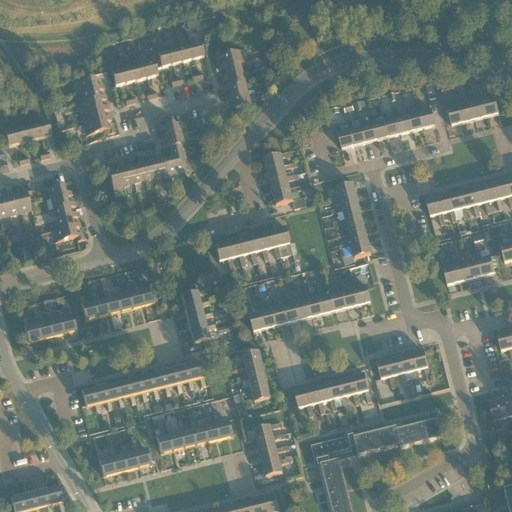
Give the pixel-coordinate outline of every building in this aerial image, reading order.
[(193,63),(204,60),(199,41),(200,44),(189,47),(193,63)] [(183,65),(193,63),(189,47),(179,49),(183,65)] [(172,68),(183,65),(179,49),(168,52),(172,68)] [(172,68),(168,52),(158,55),(157,51),(161,70),(172,68)] [(244,65),(241,54),(244,53),(222,58),(221,54),(215,56),(217,62),(222,61),(224,67),(224,69),(240,65),(244,65)] [(147,81),(158,79),(153,59),(154,63),(144,65),(147,81)] [(137,84),(147,81),(144,65),(133,68),(137,84)] [(243,76),(240,65),(224,69),(224,67),(218,68),(219,73),(225,72),(226,77),(227,80),(243,76)] [(126,86),(137,84),(133,68),(122,70),(126,86)] [(126,86),(122,70),(112,73),(111,70),(110,70),(115,89),(126,86)] [(230,90),(246,86),(243,76),(227,80),(226,77),(221,79),(222,84),(228,82),(229,88),(230,90)] [(98,91),(98,93),(104,92),(103,87),(97,89),(95,80),(76,85),(79,84),(82,95),(98,91)] [(233,101),(248,97),(246,86),(230,90),(229,88),(224,89),(225,94),(230,93),(232,98),(233,101)] [(434,86),(426,88),(430,102),(437,101),(434,86)] [(100,99),(98,93),(98,91),(82,95),(84,105),(100,101),(101,104),(106,102),(105,98),(100,99)] [(483,103),(488,120),(500,117),(496,100),(487,102),(484,91),(480,92),(483,103)] [(483,103),(475,105),(472,94),(469,95),(471,106),(472,106),(476,123),(488,120),(483,103)] [(233,101),(232,98),(226,100),(227,104),(233,103),(235,112),(255,107),(254,107),(251,107),(248,97),(233,101)] [(472,106),(471,106),(464,108),(461,97),(457,98),(460,109),(464,126),(476,123),(472,106)] [(460,109),(452,111),(449,100),(445,101),(452,129),(464,126),(460,109)] [(102,110),(101,104),(100,101),(84,105),(87,116),(103,112),(103,114),(109,113),(108,108),(102,110)] [(355,105),(357,113),(362,112),(362,109),(366,108),(364,103),(355,105)] [(354,113),(353,106),(344,108),(345,115),(354,113)] [(420,116),(424,132),(437,129),(432,113),(424,115),(422,107),(418,108),(420,116)] [(420,116),(412,118),(410,110),(406,110),(408,119),(409,118),(413,135),(424,132),(420,116)] [(105,120),(103,114),(103,112),(87,116),(89,126),(90,127),(106,123),(106,125),(112,123),(110,119),(105,120)] [(409,118),(408,119),(401,120),(399,112),(395,113),(397,121),(401,138),(413,135),(409,118)] [(397,121),(389,123),(387,115),(383,116),(385,124),(389,141),(401,138),(397,121)] [(385,124),(377,126),(375,118),(371,119),(373,127),(374,127),(378,144),(389,141),(385,124)] [(40,142),(51,139),(47,120),(46,120),(47,123),(37,126),(40,142)] [(374,127),(373,127),(366,129),(363,121),(360,122),(362,130),(366,146),(378,144),(374,127)] [(108,130),(106,125),(106,123),(90,127),(89,126),(86,127),(89,138),(85,139),(86,139),(108,134),(109,138),(115,136),(113,129),(108,130)] [(182,136),(180,126),(183,125),(183,124),(164,129),(163,125),(157,127),(159,134),(164,132),(166,138),(166,140),(182,136)] [(362,130),(354,132),(352,124),(348,125),(350,133),(355,149),(366,146),(362,130)] [(30,144),(40,142),(37,126),(26,128),(30,144)] [(350,133),(342,135),(340,127),(336,128),(342,152),(355,149),(350,133)] [(20,147),(30,144),(26,128),(16,131),(20,147)] [(20,147),(16,131),(5,134),(4,130),(9,150),(20,147)] [(439,142),(437,131),(428,132),(430,144),(439,142)] [(170,151),(185,147),(182,136),(166,140),(166,138),(160,139),(161,144),(167,143),(169,151),(170,151)] [(186,169),(189,164),(185,147),(170,151),(173,162),(186,169)] [(285,169),(283,161),(294,158),(293,154),(265,161),(268,173),(285,169)] [(162,164),(163,164),(162,163),(154,165),(152,159),(148,160),(149,166),(151,165),(155,181),(165,179),(162,164)] [(151,165),(149,166),(143,167),(142,162),(137,163),(139,169),(141,168),(145,184),(155,181),(151,165)] [(183,174),(186,169),(173,162),(163,164),(162,164),(165,179),(183,174)] [(141,168),(139,169),(132,170),(131,164),(127,165),(128,171),(130,171),(134,186),(145,184),(141,168)] [(288,181),(288,180),(287,176),(286,173),(297,170),(296,166),(285,169),(268,173),(271,185),(288,181)] [(130,171),(128,171),(122,173),(121,167),(116,168),(117,174),(120,173),(124,189),(134,186),(130,171)] [(120,173),(117,174),(111,175),(110,169),(103,171),(105,177),(109,176),(114,199),(115,198),(114,195),(125,192),(124,189),(120,173)] [(291,192),(289,184),(299,182),(298,178),(288,180),(288,181),(271,185),(274,197),(291,192)] [(511,210),(511,195),(509,182),(497,185),(501,202),(509,200),(511,211),(511,210)] [(504,213),(501,202),(497,185),(485,188),(490,205),(497,203),(500,214),(504,213)] [(340,202),(357,198),(354,186),(337,190),(339,199),(329,202),(330,206),(340,203),(340,202)] [(67,198),(67,200),(73,198),(72,194),(66,195),(64,187),(45,191),(45,192),(48,191),(51,202),(67,198)] [(492,216),(490,205),(485,188),(474,191),(478,208),(486,206),(489,217),(492,216)] [(294,204),(292,196),(302,193),(301,189),(291,192),(274,197),(277,209),(293,205),(294,204)] [(33,217),(28,199),(32,197),(31,191),(24,193),(25,199),(19,200),(17,201),(21,217),(32,214),(32,217),(33,217)] [(474,209),(477,219),(481,218),(478,208),(474,191),(462,194),(466,211),(474,209)] [(17,201),(19,200),(18,194),(13,195),(14,201),(9,203),(7,203),(11,219),(21,217),(17,201)] [(469,221),(466,211),(462,194),(450,197),(454,214),(455,214),(463,212),(465,222),(469,221)] [(7,203),(9,203),(7,197),(3,198),(4,204),(0,204),(0,221),(0,222),(11,219),(7,203)] [(457,224),(455,214),(454,214),(450,197),(438,200),(443,216),(451,215),(454,225),(457,224)] [(69,206),(67,200),(67,198),(51,202),(53,211),(53,212),(69,209),(70,210),(76,209),(74,204),(69,206)] [(343,214),(360,210),(357,198),(340,202),(340,203),(342,211),(332,214),(333,218),(343,215),(343,214)] [(446,227),(443,216),(438,200),(426,203),(431,220),(439,218),(442,228),(446,227)] [(295,213),(307,210),(305,201),(294,204),(293,205),(295,213)] [(71,216),(70,210),(69,209),(53,212),(56,223),(72,219),(72,221),(78,219),(77,215),(71,216)] [(346,226),(363,222),(360,210),(343,214),(343,215),(345,223),(335,225),(336,229),(346,226)] [(74,227),(72,221),(72,219),(56,223),(58,233),(59,233),(74,229),(75,231),(81,230),(80,225),(74,227)] [(349,238),(366,233),(363,222),(346,226),(348,234),(338,237),(338,241),(349,238)] [(77,237),(75,231),(74,229),(59,233),(58,233),(55,234),(58,244),(54,245),(54,246),(76,240),(77,244),(84,243),(82,236),(77,237)] [(278,250),(286,248),(288,258),(292,258),(286,230),(274,233),(278,250)] [(281,260),(278,250),(274,233),(262,236),(266,253),(274,251),(277,261),(281,260)] [(352,249),(369,245),(366,233),(349,238),(351,246),(340,248),(341,252),(352,250),(352,249)] [(489,234),(473,238),(474,244),(486,241),(486,243),(491,242),(489,234)] [(269,263),(266,253),(262,236),(250,239),(254,256),(255,255),(263,254),(265,264),(269,263)] [(511,246),(505,248),(502,237),(498,238),(505,266),(511,264),(511,246)] [(258,266),(255,255),(254,256),(250,239),(239,242),(243,258),(251,256),(254,267),(258,266)] [(246,269),(243,258),(239,242),(227,245),(231,261),(239,259),(242,270),(246,269)] [(234,272),(231,261),(227,245),(215,248),(219,264),(228,262),(230,273),(234,272)] [(345,268),(355,265),(354,262),(372,257),(369,245),(352,249),(352,250),(354,257),(343,260),(345,268)] [(479,263),(484,280),(496,277),(491,260),(483,262),(480,251),(476,252),(479,263)] [(479,263),(471,265),(468,254),(464,255),(467,266),(468,266),(472,283),(484,280),(479,263)] [(468,266),(467,266),(460,268),(457,257),(453,258),(456,269),(460,285),(472,283),(468,266)] [(456,269),(448,271),(445,260),(441,261),(448,289),(460,285),(456,269)] [(348,281),(346,273),(340,275),(342,282),(348,281)] [(355,292),(360,309),(372,306),(367,289),(359,291),(356,280),(352,281),(355,292)] [(355,292),(347,294),(344,283),(340,284),(343,295),(344,295),(348,312),(360,309),(355,292)] [(141,293),(145,309),(157,306),(153,290),(144,292),(142,284),(139,284),(138,284),(140,293),(141,293)] [(141,293),(140,293),(132,295),(130,286),(126,287),(128,296),(129,296),(133,312),(145,309),(141,293)] [(344,295),(343,295),(335,297),(333,286),(329,287),(331,298),(332,298),(336,314),(348,312),(344,295)] [(129,296),(128,296),(121,298),(119,289),(115,290),(117,299),(117,298),(121,315),(133,312),(129,296)] [(332,298),(331,298),(324,300),(321,289),(317,290),(320,301),(325,317),(336,314),(332,298)] [(117,298),(117,299),(109,301),(107,292),(103,293),(105,302),(106,301),(110,318),(121,315),(117,298)] [(201,306),(199,298),(207,296),(206,292),(182,298),(185,310),(201,306)] [(320,301),(312,303),(309,292),(305,293),(308,304),(309,304),(313,320),(325,317),(320,301)] [(106,301),(105,302),(97,304),(95,295),(92,296),(94,304),(98,321),(110,318),(106,301)] [(309,304),(308,304),(300,306),(298,295),(294,296),(296,307),(297,306),(301,323),(313,320),(309,304)] [(94,304),(86,306),(84,298),(80,299),(86,324),(98,321),(94,304)] [(297,306),(296,307),(289,308),(286,298),(282,299),(285,309),(289,326),(301,323),(297,306)] [(285,309),(277,311),(274,301),(270,302),(273,312),(278,329),(289,326),(285,309)] [(55,309),(53,302),(43,304),(45,311),(55,309)] [(273,312),(266,314),(263,303),(259,304),(262,315),(266,332),(278,329),(273,312)] [(204,318),(202,310),(210,308),(209,304),(201,306),(185,310),(188,322),(204,318)] [(63,320),(61,312),(60,307),(56,308),(60,321),(64,337),(76,334),(72,318),(63,320)] [(262,315),(254,317),(251,307),(247,307),(254,335),(266,332),(262,315)] [(207,330),(207,329),(205,322),(219,318),(218,314),(204,318),(188,322),(191,334),(207,330)] [(60,321),(52,323),(50,315),(46,316),(48,324),(53,340),(64,337),(60,321)] [(48,324),(40,326),(38,318),(34,319),(36,327),(37,327),(41,343),(53,340),(48,324)] [(37,327),(36,327),(28,329),(26,321),(23,322),(29,346),(41,343),(37,327)] [(203,344),(210,342),(210,341),(208,333),(216,331),(215,327),(207,329),(207,330),(191,334),(194,346),(203,344)] [(228,328),(218,330),(219,336),(230,334),(228,328)] [(511,345),(509,335),(497,338),(502,355),(510,352),(511,359),(511,345)] [(210,342),(203,344),(205,351),(214,349),(212,341),(210,341),(210,342)] [(246,370),(263,366),(260,354),(243,358),(245,367),(235,369),(236,373),(246,371),(246,370)] [(417,374),(418,373),(425,372),(428,382),(432,382),(425,354),(413,357),(417,374)] [(420,384),(418,373),(417,374),(413,357),(401,360),(406,377),(406,376),(413,375),(416,385),(420,384)] [(406,377),(401,360),(390,363),(394,379),(402,377),(406,393),(410,392),(409,387),(406,376),(406,377)] [(397,390),(394,379),(390,363),(378,366),(382,382),(390,380),(393,391),(397,390)] [(192,383),(200,381),(202,390),(206,389),(200,364),(188,368),(192,383)] [(249,382),(266,378),(263,366),(246,370),(246,371),(248,378),(238,381),(239,385),(249,382)] [(194,392),(192,383),(188,368),(176,370),(180,386),(188,384),(190,393),(194,392)] [(182,395),(180,386),(176,370),(164,373),(168,389),(176,387),(178,396),(182,395)] [(170,398),(168,389),(164,373),(153,376),(157,392),(165,390),(167,399),(170,398)] [(159,401),(157,392),(153,376),(141,379),(145,395),(153,393),(155,402),(159,401)] [(358,397),(366,395),(368,405),(372,404),(366,377),(354,380),(358,397)] [(252,394),(269,389),(266,378),(249,382),(251,390),(241,393),(242,397),(252,394)] [(147,403),(145,395),(141,379),(129,382),(133,398),(134,398),(141,396),(143,404),(147,403)] [(361,407),(358,397),(354,380),(342,383),(346,399),(347,399),(354,398),(357,408),(361,407)] [(136,406),(134,398),(133,398),(129,382),(118,385),(120,396),(121,401),(122,401),(130,399),(132,407),(136,406)] [(349,410),(347,399),(346,399),(342,383),(330,386),(334,402),(335,402),(343,400),(345,411),(349,410)] [(121,401),(120,396),(118,385),(106,388),(108,396),(110,404),(118,402),(120,410),(124,409),(122,401),(121,401)] [(338,413),(335,402),(334,402),(330,386),(319,389),(321,396),(323,405),(331,403),(334,414),(338,413)] [(110,404),(108,396),(106,388),(94,391),(95,396),(98,407),(99,407),(106,405),(109,413),(112,412),(110,404)] [(244,408),(272,401),(269,389),(252,394),(254,402),(244,404),(244,408)] [(323,405),(321,396),(319,389),(307,391),(311,408),(312,408),(319,406),(322,417),(326,416),(323,405)] [(98,407),(95,396),(94,391),(82,394),(86,410),(95,408),(97,416),(101,415),(99,407),(98,407)] [(314,419),(312,408),(311,408),(307,391),(295,394),(299,411),(308,409),(310,420),(314,419)] [(508,420),(511,418),(511,397),(503,400),(508,420)] [(494,423),(508,420),(503,400),(489,404),(494,423)] [(171,401),(164,403),(166,413),(174,411),(171,401)] [(153,409),(155,415),(161,414),(160,407),(153,409)] [(165,423),(163,417),(152,419),(153,426),(165,423)] [(216,426),(220,442),(232,439),(228,424),(219,426),(217,417),(213,418),(215,427),(216,426)] [(216,426),(215,427),(208,429),(206,420),(202,421),(204,430),(204,429),(208,445),(220,442),(216,426)] [(444,440),(441,431),(441,429),(446,428),(444,421),(398,432),(397,429),(350,441),(349,438),(312,448),(315,463),(320,462),(332,511),(351,511),(340,463),(400,448),(401,450),(444,440)] [(204,429),(204,430),(196,431),(194,423),(190,424),(192,432),(193,432),(196,448),(208,445),(204,429)] [(193,432),(192,432),(184,434),(182,426),(178,427),(180,435),(181,435),(185,451),(196,448),(193,432)] [(274,440),(272,432),(283,430),(282,426),(255,432),(258,444),(274,440)] [(181,435),(180,435),(173,437),(171,429),(167,430),(169,438),(173,454),(185,451),(181,435)] [(169,438),(161,440),(159,432),(155,433),(161,457),(173,454),(169,438)] [(277,452),(275,444),(286,441),(285,437),(274,440),(258,444),(260,456),(277,452)] [(135,455),(139,471),(151,468),(147,452),(138,454),(136,446),(132,447),(134,455),(135,455)] [(135,455),(134,455),(126,457),(124,449),(121,450),(123,458),(127,474),(139,471),(135,455)] [(280,464),(280,463),(278,456),(289,453),(288,449),(277,452),(260,456),(263,468),(280,464)] [(123,458),(115,460),(113,452),(109,452),(111,461),(115,477),(127,474),(123,458)] [(111,461),(103,463),(101,454),(97,455),(103,480),(115,477),(111,461)] [(266,480),(283,476),(281,467),(292,464),(291,461),(280,463),(280,464),(263,468),(266,480)] [(64,511),(59,489),(47,492),(51,508),(59,506),(60,511),(64,511)] [(51,511),(51,508),(47,492),(35,495),(39,511),(47,509),(47,511),(51,511)] [(39,511),(35,495),(23,498),(26,511),(35,511),(39,511)] [(26,511),(23,498),(11,501),(13,511),(26,511)] [(266,511),(279,511),(276,498),(264,501),(266,511)] [(266,511),(264,501),(253,504),(254,511),(266,511)]
